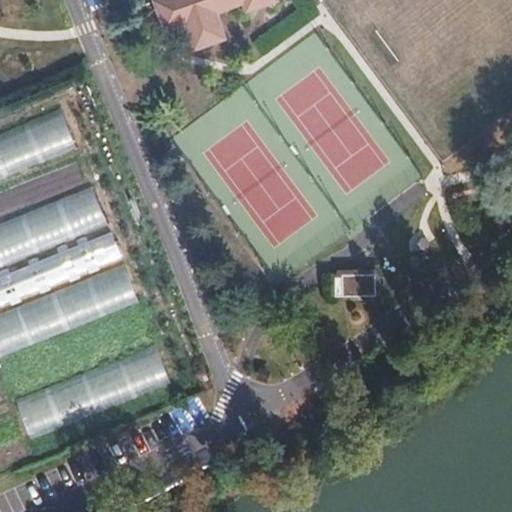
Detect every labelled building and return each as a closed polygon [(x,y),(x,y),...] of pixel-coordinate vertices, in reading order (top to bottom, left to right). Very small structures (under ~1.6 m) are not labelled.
[(172,0),(143,0),(151,22),(171,15),(180,41),(211,30),(202,4),(212,0),(192,0),(194,3),(176,10),(172,0)] [(0,179),(79,156),(68,116),(0,135),(0,179)] [(0,263),(111,228),(99,191),(0,222),(0,263)] [(369,250),(337,257),(343,284),(374,277),(369,250)] [(129,266),(0,310),(0,353),(143,304),(129,266)] [(159,345),(17,397),(30,434),(173,382),(159,345)]
